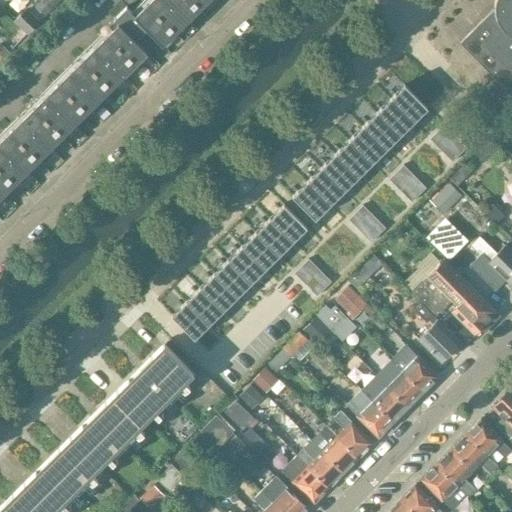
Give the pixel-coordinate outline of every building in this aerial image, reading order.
[(0,195),(146,51),(135,40),(146,29),(160,44),(205,0),(147,0),(133,14),(125,7),(113,19),(117,23),(0,138),(0,195)] [(41,11),(46,5),(41,0),(35,6),(41,11)] [(511,94),(511,93),(511,0),(494,0),(494,1),(494,4),(494,6),(459,41),(511,94)] [(27,34),(39,21),(30,12),(22,12),(14,21),(27,34)] [(10,52),(1,43),(0,43),(0,57),(2,60),(10,52)] [(403,84),(389,98),(400,110),(415,96),(403,84)] [(415,96),(400,110),(412,122),(426,107),(415,96)] [(389,98),(375,112),(387,124),(400,110),(389,98)] [(400,110),(387,124),(398,135),(412,122),(400,110)] [(375,112),(361,126),(373,138),(387,124),(375,112)] [(387,124),(373,138),(384,149),(398,135),(387,124)] [(443,124),(436,131),(442,137),(449,130),(443,124)] [(361,126),(347,140),(359,151),(373,138),(361,126)] [(449,130),(442,137),(447,143),(454,136),(449,130)] [(436,131),(429,138),(434,144),(442,137),(436,131)] [(454,136),(447,143),(453,149),(460,142),(454,136)] [(442,137),(434,144),(440,150),(447,143),(442,137)] [(483,162),(499,146),(490,137),(474,153),(483,162)] [(373,138),(359,151),(370,163),(384,149),(373,138)] [(347,140),(333,154),(345,165),(359,151),(347,140)] [(460,142),(453,149),(459,154),(466,147),(460,142)] [(447,143),(440,150),(446,156),(453,149),(447,143)] [(453,149),(446,156),(451,161),(459,154),(453,149)] [(359,151),(345,165),(356,177),(370,163),(359,151)] [(333,154),(319,167),(331,179),(345,165),(333,154)] [(345,165),(331,179),(342,190),(356,177),(345,165)] [(402,165),(395,172),(401,178),(408,170),(402,165)] [(319,167),(305,181),(317,193),(331,179),(319,167)] [(408,170),(401,178),(407,183),(414,176),(408,170)] [(395,172),(388,179),(394,185),(401,178),(395,172)] [(414,176),(407,183),(412,189),(419,182),(414,176)] [(401,178),(394,185),(399,190),(407,183),(401,178)] [(331,179),(317,193),(328,204),(342,190),(331,179)] [(305,181),(291,195),(303,207),(317,193),(305,181)] [(419,182),(412,189),(418,195),(425,188),(419,182)] [(407,183),(399,190),(405,196),(412,189),(407,183)] [(442,212),(459,195),(448,184),(431,201),(442,212)] [(412,189),(405,196),(411,202),(418,195),(412,189)] [(317,193),(303,207),(314,218),(328,204),(317,193)] [(283,204),(268,218),(280,229),(294,215),(283,204)] [(503,215),(491,204),(482,212),(494,224),(503,215)] [(362,205),(355,212),(360,218),(368,211),(362,205)] [(368,211),(360,218),(366,223),(373,216),(368,211)] [(355,212),(348,219),(353,225),(360,218),(355,212)] [(294,215),(280,229),(291,241),(306,227),(294,215)] [(373,216),(366,223),(372,229),(379,222),(373,216)] [(268,218),(254,232),(266,243),(280,229),(268,218)] [(360,218),(353,225),(359,230),(366,223),(360,218)] [(379,222),(372,229),(377,235),(385,228),(379,222)] [(366,223),(359,230),(365,236),(372,229),(366,223)] [(442,225),(428,238),(448,257),(461,244),(442,225)] [(280,229),(266,243),(277,255),(291,241),(280,229)] [(372,229),(365,236),(370,242),(377,235),(372,229)] [(254,232),(240,245),(252,257),(266,243),(254,232)] [(481,254),(469,265),(494,290),(506,279),(511,284),(511,283),(511,252),(505,246),(497,253),(480,236),(471,244),(481,254)] [(266,243),(252,257),(263,268),(277,255),(266,243)] [(240,245),(227,259),(238,271),(252,257),(240,245)] [(252,257),(238,271),(250,282),(263,268),(252,257)] [(359,288),(381,265),(372,257),(350,280),(359,288)] [(307,258),(300,266),(306,271),(313,264),(307,258)] [(227,259),(213,273),(224,285),(238,271),(227,259)] [(499,315),(443,260),(411,292),(436,316),(452,300),(458,306),(453,311),(475,333),(484,324),(487,327),(499,315)] [(313,264),(306,271),(312,277),(319,270),(313,264)] [(300,266),(293,273),(299,278),(306,271),(300,266)] [(319,270),(312,277),(317,283),(325,276),(319,270)] [(238,271),(224,285),(236,296),(250,282),(238,271)] [(306,271),(299,278),(305,284),(312,277),(306,271)] [(213,273),(199,287),(210,298),(224,285),(213,273)] [(325,276),(317,283),(323,288),(330,281),(325,276)] [(312,277),(305,284),(310,290),(317,283),(312,277)] [(346,308),(360,293),(347,281),(333,295),(346,308)] [(317,283),(310,290),(316,295),(323,288),(317,283)] [(224,285),(210,298),(222,310),(236,296),(224,285)] [(199,287),(185,301),(196,312),(210,298),(199,287)] [(210,298),(196,312),(208,324),(222,310),(210,298)] [(185,301),(171,315),(182,326),(196,312),(185,301)] [(460,343),(420,304),(414,310),(427,323),(429,320),(432,324),(417,339),(441,362),(460,343)] [(196,312),(182,326),(194,338),(208,324),(196,312)] [(330,331),(317,317),(304,330),(318,343),(330,331)] [(293,354),(306,341),(298,332),(285,346),(293,354)] [(145,419),(191,373),(163,345),(117,391),(145,419)] [(437,377),(405,345),(390,360),(422,392),(437,377)] [(277,371),(290,357),(283,349),(269,363),(277,371)] [(422,392),(390,360),(376,375),(407,406),(422,392)] [(263,370),(253,380),(261,389),(272,378),(263,370)] [(407,406),(376,375),(361,390),(393,421),(407,406)] [(249,386),(238,396),(249,407),(259,396),(249,386)] [(511,388),(511,387),(492,406),(502,416),(503,417),(495,425),(509,439),(511,435),(511,388)] [(393,421),(361,390),(347,405),(357,415),(356,415),(378,437),(393,421)] [(98,466),(145,419),(117,391),(70,437),(98,466)] [(234,400),(223,412),(242,429),(253,417),(234,400)] [(371,442),(350,421),(340,411),(334,418),(344,428),(336,436),(357,457),(371,442)] [(234,431),(217,415),(201,431),(218,447),(234,431)] [(501,440),(480,419),(465,434),(486,455),(494,447),(504,457),(511,451),(500,441),(501,440)] [(319,432),(311,441),(321,451),(342,472),(357,457),(336,436),(325,426),(319,432)] [(218,447),(201,431),(194,438),(211,455),(218,447)] [(496,465),(486,455),(465,434),(450,449),(471,470),(479,462),(490,472),(496,465)] [(52,511),(98,466),(70,437),(24,483),(52,511)] [(303,449),(296,455),(327,486),(342,472),(321,451),(311,441),(303,449)] [(184,447),(174,458),(190,474),(201,464),(184,447)] [(463,478),(471,470),(450,449),(435,464),(457,485),(467,495),(474,489),(463,478)] [(327,486),(296,455),(282,470),(292,480),(291,481),(312,502),(327,486)] [(435,464),(420,479),(442,500),(453,510),(467,495),(457,485),(435,464)] [(302,511),(307,507),(286,486),(285,487),(274,476),(260,491),(281,511),(302,511)] [(0,511),(51,511),(52,511),(24,483),(0,507),(0,511)] [(152,508),(164,496),(153,485),(141,497),(152,508)] [(436,506),(414,485),(400,499),(412,511),(441,511),(435,506),(436,506)] [(281,511),(260,491),(254,497),(264,508),(259,511),(281,511)] [(412,511),(400,499),(387,511),(412,511)] [(142,511),(143,511),(134,502),(125,510),(127,511),(142,511)]
